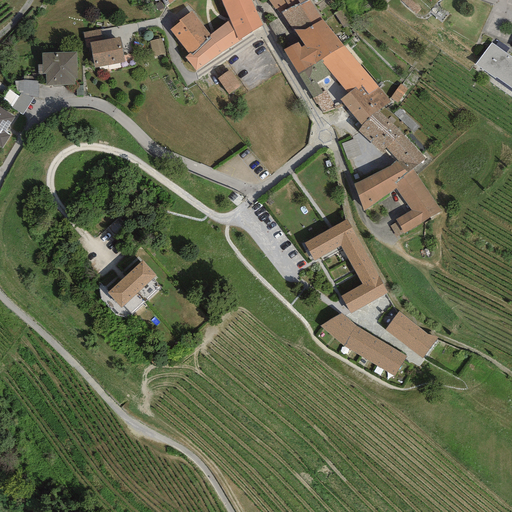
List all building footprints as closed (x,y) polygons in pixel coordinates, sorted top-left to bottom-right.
[(250,0),(226,0),(221,2),(229,21),(239,40),(262,25),(250,0)] [(299,3),(297,0),(267,0),(275,11),(277,9),(281,14),(299,3)] [(343,46),(308,0),(299,3),(281,14),(296,34),(304,45),(300,48),(298,43),(283,50),(298,75),(321,59),(343,46)] [(420,9),(410,0),(399,0),(415,14),(420,9)] [(210,36),(191,12),(178,20),(179,22),(169,30),(189,56),(190,55),(191,56),(209,38),(208,38),(210,36)] [(239,40),(229,21),(210,36),(208,38),(209,38),(221,55),(239,40)] [(101,29),(83,32),(86,47),(89,47),(93,70),(124,64),(120,37),(103,40),(101,29)] [(161,38),(150,41),(153,55),(164,53),(161,38)] [(221,55),(209,38),(192,57),(191,56),(190,55),(189,56),(185,59),(195,72),(221,55)] [(511,58),(491,43),(474,67),(511,93),(511,58)] [(378,87),(343,46),(321,59),(323,62),(322,62),(332,75),(347,94),(355,87),(358,89),(361,86),(368,94),(378,87)] [(77,52),(42,54),(43,74),(46,74),(46,85),(75,83),(75,79),(78,79),(77,52)] [(321,59),(298,75),(312,99),(314,98),(322,94),(322,93),(316,83),(332,75),(322,62),(323,62),(321,59)] [(233,76),(229,71),(217,80),(220,84),(229,95),(241,86),(233,76)] [(38,81),(15,80),(16,92),(20,93),(33,97),(38,99),(38,81)] [(408,91),(400,85),(391,98),(399,104),(408,91)] [(391,102),(378,87),(368,94),(361,86),(358,89),(355,87),(347,94),(339,99),(361,125),(367,122),(378,111),(391,102)] [(18,96),(9,89),(4,101),(11,107),(18,96)] [(322,94),(314,98),(316,104),(323,113),(333,109),(332,105),(333,104),(325,91),(322,93),(322,94)] [(33,97),(20,93),(18,96),(11,107),(23,115),(33,97)] [(15,116),(0,107),(0,147),(2,149),(10,136),(5,133),(15,116)] [(402,134),(378,111),(367,122),(361,125),(358,131),(381,152),(386,148),(395,160),(408,175),(425,159),(402,134)] [(356,139),(342,144),(348,160),(362,155),(356,139)] [(408,175),(395,160),(390,166),(353,184),(363,211),(396,189),(397,188),(395,186),(408,175)] [(411,210),(395,220),(397,222),(390,226),(396,237),(403,232),(404,234),(441,211),(413,171),(408,175),(395,186),(397,188),(396,189),(411,210)] [(134,236),(118,218),(107,229),(122,246),(134,236)] [(341,246),(362,285),(340,296),(350,314),(372,302),(388,293),(346,219),(331,228),(304,243),(314,261),(341,246)] [(156,275),(142,260),(106,292),(120,307),(156,275)] [(428,335),(398,312),(385,329),(422,359),(437,337),(428,335)] [(356,326),(341,313),(319,326),(343,346),(394,376),(407,356),(356,326)]
